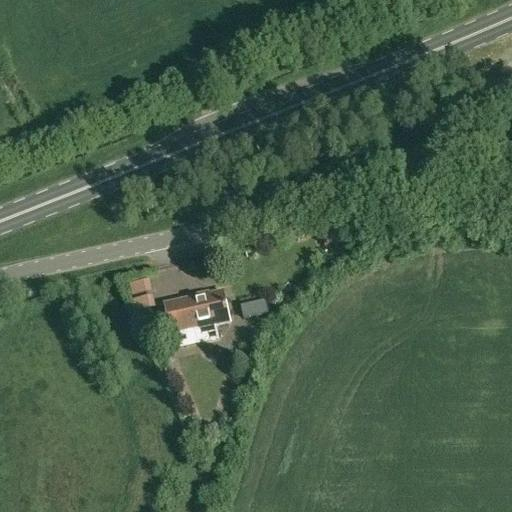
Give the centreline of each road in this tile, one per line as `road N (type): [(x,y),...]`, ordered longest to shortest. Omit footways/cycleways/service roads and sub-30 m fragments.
road 1 (secondary): [(0,218),(511,16)]
road 2 (unclassified): [(0,276),(319,201),(399,170),(511,104)]
